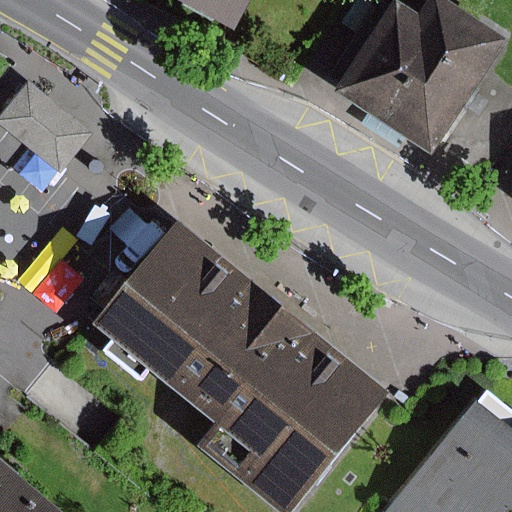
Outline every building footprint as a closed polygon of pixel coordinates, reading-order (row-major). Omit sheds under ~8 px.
[(167,0),(223,30),(239,0),(167,0)] [(388,2),(339,76),(351,83),(344,93),(372,110),(409,135),(443,157),(511,50),(511,34),(458,0),(436,0),(428,14),(406,0),(404,0),(399,9),(388,2)] [(88,134),(24,82),(0,111),(0,128),(55,174),(88,134)] [(409,135),(372,110),(364,122),(401,146),(409,135)] [(266,511),(281,511),(379,391),(165,220),(80,326),(99,341),(90,352),(130,383),(138,374),(202,425),(185,447),(266,511)] [(511,511),(511,415),(485,394),(474,407),(468,403),(376,511),(501,511),(511,511)] [(51,511),(0,469),(0,511),(51,511)]
